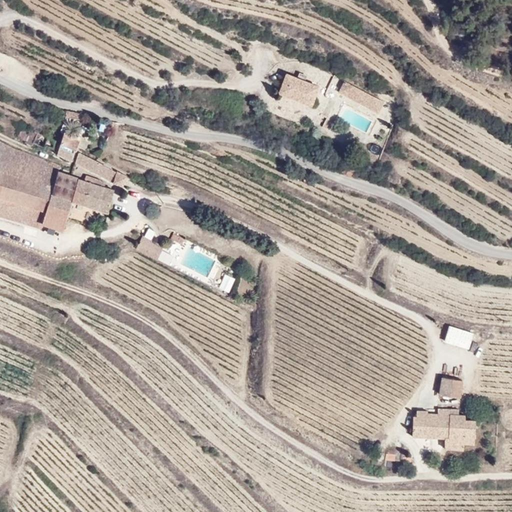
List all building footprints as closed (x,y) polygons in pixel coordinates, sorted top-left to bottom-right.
[(325,88),(291,74),(285,97),(319,108),(325,88)] [(392,100),(352,80),(344,101),(381,118),(392,100)] [(73,133),(62,157),(129,188),(134,176),(86,148),(89,143),(73,133)] [(0,137),(0,211),(47,227),(63,164),(0,137)] [(123,190),(65,170),(47,227),(69,235),(83,205),(115,213),(123,190)] [(167,248),(146,236),(140,252),(159,260),(167,248)] [(443,342),(469,349),(474,332),(448,325),(443,342)] [(470,383),(448,378),(444,398),(469,401),(470,383)] [(482,450),(482,419),(460,408),(420,409),(420,439),(450,453),(482,450)]
